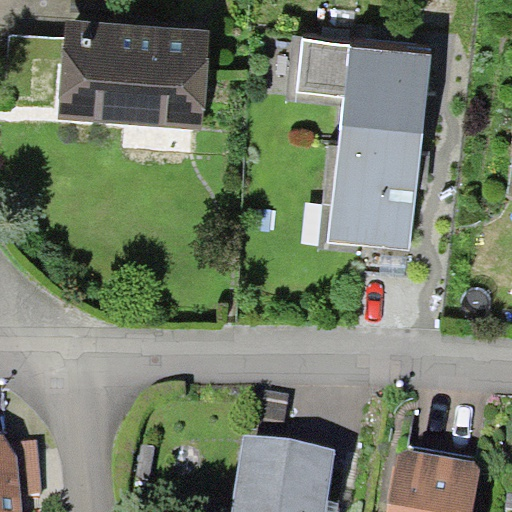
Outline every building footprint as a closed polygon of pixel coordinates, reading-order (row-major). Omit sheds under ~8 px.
[(195,36),(70,26),(63,108),(188,118),(195,36)] [(442,54),(356,42),(328,242),(414,254),(442,54)] [(249,445),(271,449),(280,405),(258,402),(249,445)] [(322,511),(330,471),(240,457),(230,511),(322,511)] [(463,511),(467,491),(400,479),(394,511),(463,511)]
